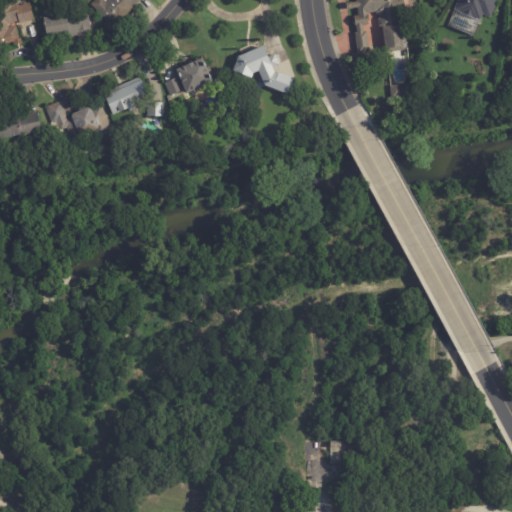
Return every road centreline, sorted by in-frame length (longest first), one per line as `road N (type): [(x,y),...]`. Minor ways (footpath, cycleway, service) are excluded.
road 1 (residential): [(349,102),(511,414)]
road 2 (residential): [(189,0),(111,66),(0,90)]
